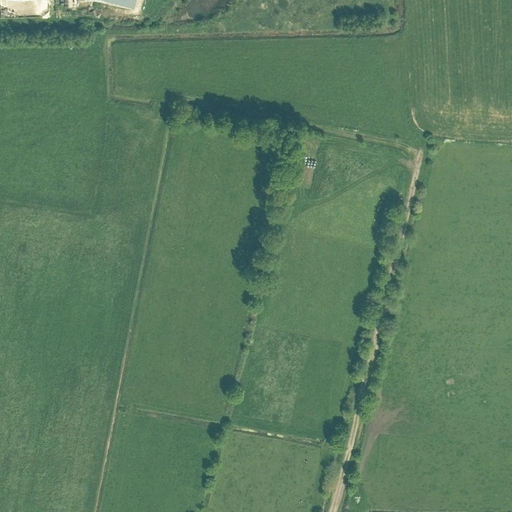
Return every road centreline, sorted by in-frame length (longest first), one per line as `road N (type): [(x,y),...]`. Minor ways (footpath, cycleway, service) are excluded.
road 1 (track): [(156,109),(177,96),(390,141),(416,155),(331,511)]
road 2 (residential): [(277,2),(192,77),(149,86)]
road 3 (residential): [(149,86),(0,112)]
